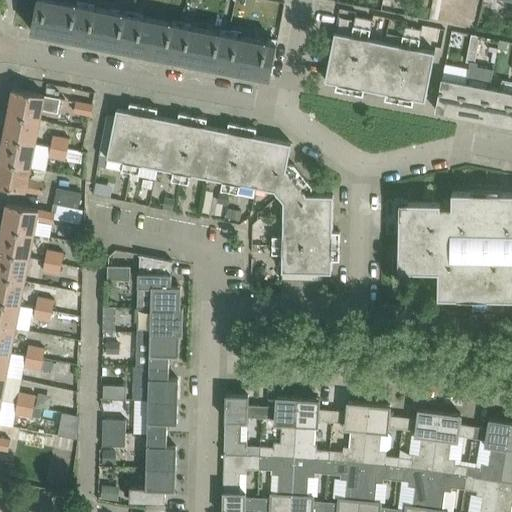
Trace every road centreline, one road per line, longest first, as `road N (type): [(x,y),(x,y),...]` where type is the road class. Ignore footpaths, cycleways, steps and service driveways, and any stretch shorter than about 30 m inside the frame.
road 1 (residential): [(203,365),(511,390)]
road 2 (residential): [(282,108),(0,52)]
road 3 (residential): [(359,314),(204,310)]
road 4 (residential): [(511,335),(359,314)]
road 5 (residential): [(511,154),(465,146),(369,174)]
road 6 (residential): [(204,511),(203,365)]
road 7 (residential): [(359,314),(369,174)]
